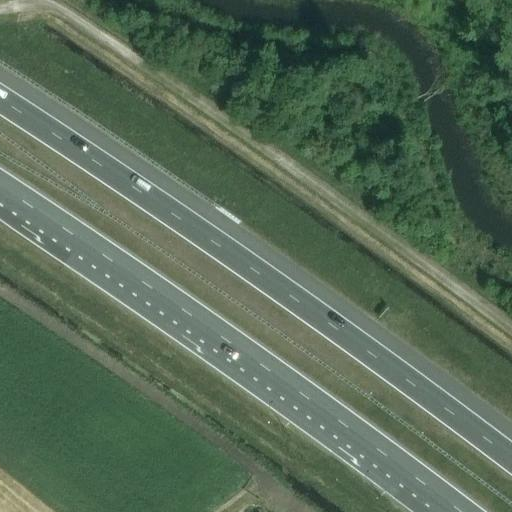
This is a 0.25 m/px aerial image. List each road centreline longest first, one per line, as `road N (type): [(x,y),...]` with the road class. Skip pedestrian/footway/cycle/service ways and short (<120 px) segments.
road 1 (motorway): [(511,457),(0,96)]
road 2 (motorway): [(0,188),(464,511)]
